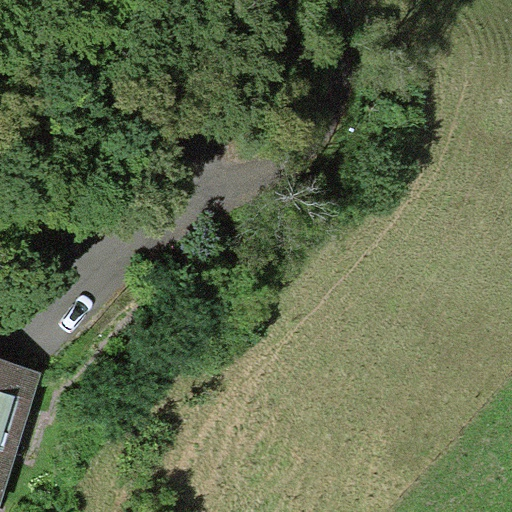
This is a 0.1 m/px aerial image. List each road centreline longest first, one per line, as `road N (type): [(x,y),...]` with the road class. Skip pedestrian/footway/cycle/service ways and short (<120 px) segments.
road 1 (track): [(15,337),(76,276),(331,131),(342,66),(315,0)]
road 2 (track): [(199,0),(286,162)]
